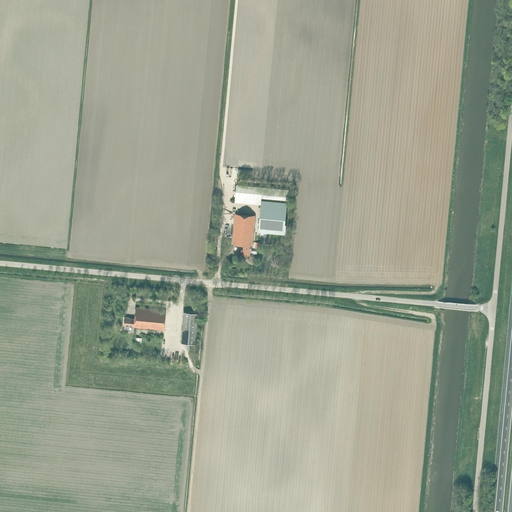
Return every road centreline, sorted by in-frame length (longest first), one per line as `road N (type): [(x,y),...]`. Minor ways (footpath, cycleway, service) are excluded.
road 1 (unclassified): [(492,310),(0,264)]
road 2 (unclassified): [(492,310),(511,97)]
road 3 (unclassified): [(475,511),(492,310)]
road 4 (motorway): [(511,369),(498,511)]
